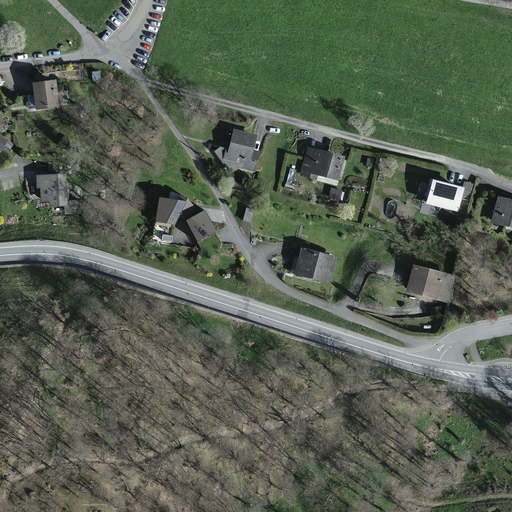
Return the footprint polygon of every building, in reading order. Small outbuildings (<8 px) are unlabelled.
[(56,80),(36,83),(38,108),(59,105),(56,80)] [(256,135),(235,130),(233,140),(229,140),(224,160),(255,168),(259,153),(252,151),(256,135)] [(10,141),(0,134),(0,151),(2,153),(10,141)] [(345,156),(309,147),(302,174),(316,178),(318,173),(339,178),(345,156)] [(68,176),(37,176),(37,189),(41,189),(40,202),(50,202),(50,207),(63,207),(62,215),(79,215),(79,201),(67,200),(68,176)] [(473,189),(438,178),(430,202),(465,213),(473,189)] [(159,220),(176,222),(179,216),(189,198),(183,195),(180,200),(163,198),(159,220)] [(511,200),(501,197),(494,221),(511,225),(511,200)] [(190,219),(200,214),(189,198),(179,216),(190,219)] [(207,210),(201,213),(200,214),(190,219),(200,239),(217,230),(207,210)] [(339,256),(305,245),(296,273),(330,283),(339,256)] [(458,277),(418,264),(410,291),(450,303),(458,277)]
